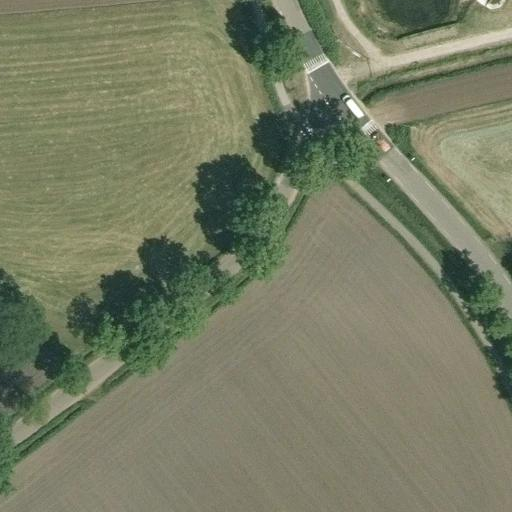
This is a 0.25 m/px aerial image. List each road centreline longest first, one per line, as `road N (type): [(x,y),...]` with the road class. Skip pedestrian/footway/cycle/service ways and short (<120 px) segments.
road 1 (unclassified): [(0,443),(247,252),(307,141),(339,101)]
road 2 (secondary): [(511,309),(339,101)]
